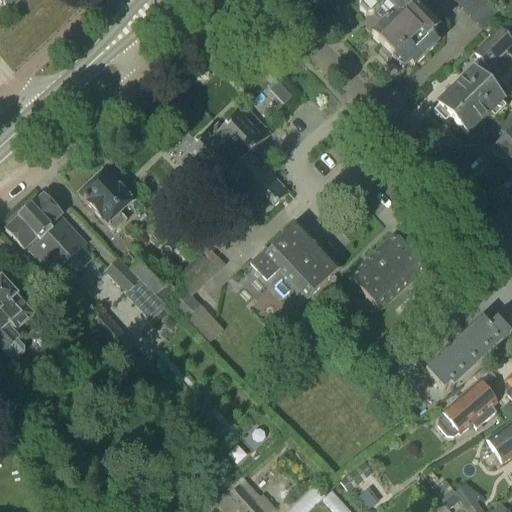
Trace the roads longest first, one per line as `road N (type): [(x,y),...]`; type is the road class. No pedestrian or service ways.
road 1 (residential): [(511,254),(268,0)]
road 2 (residential): [(0,196),(162,52)]
road 3 (secondary): [(48,106),(177,0)]
road 4 (secondary): [(145,0),(48,106)]
